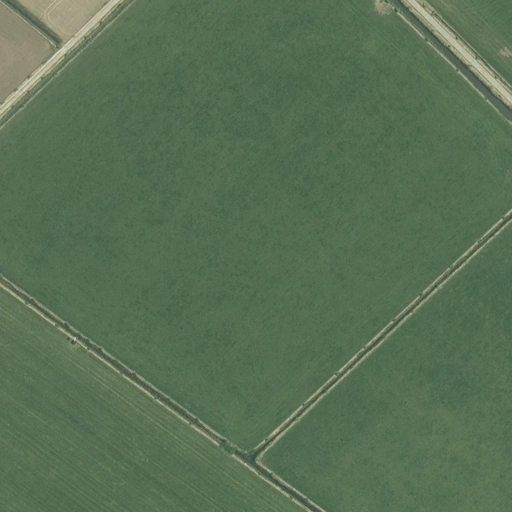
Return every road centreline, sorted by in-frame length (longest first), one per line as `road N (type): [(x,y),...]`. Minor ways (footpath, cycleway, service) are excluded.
road 1 (track): [(0,112),(118,0)]
road 2 (unknown): [(419,0),(511,89)]
